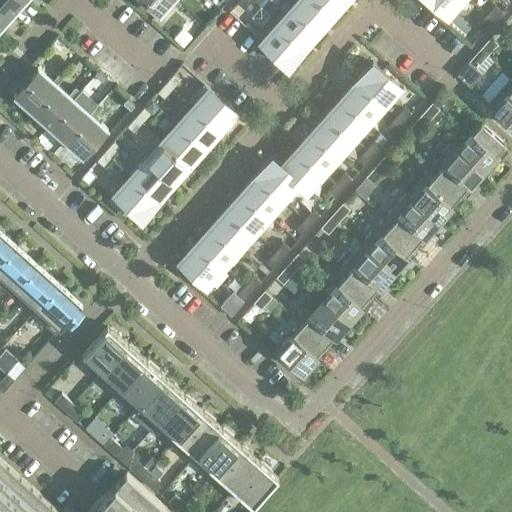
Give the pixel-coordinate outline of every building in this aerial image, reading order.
[(0,0),(0,3),(13,15),(11,13),(22,0),(0,0)] [(169,0),(145,0),(158,11),(157,12),(158,13),(169,0)] [(334,11),(321,0),(295,0),(292,4),(319,28),(334,11)] [(344,0),(321,0),(334,11),(344,0)] [(432,0),(447,13),(458,0),(432,0)] [(13,15),(0,3),(0,25),(10,14),(12,15),(13,15)] [(319,28),(292,4),(277,21),(304,45),(319,28)] [(495,4),(485,15),(492,21),(502,10),(495,4)] [(477,23),(485,30),(492,21),(485,15),(477,23)] [(304,45),(277,21),(261,39),(288,63),(304,45)] [(498,42),(490,36),(480,48),(487,54),(498,42)] [(476,67),(487,54),(480,48),(469,60),(476,67)] [(373,61),(357,78),(383,103),(399,85),(373,61)] [(235,110),(183,63),(182,62),(181,63),(203,83),(187,101),(191,105),(218,129),(235,110)] [(34,110),(58,83),(38,65),(37,66),(38,67),(16,92),(15,91),(14,92),(31,108),(30,110),(31,111),(33,109),(34,110)] [(181,78),(174,71),(165,82),(172,88),(181,78)] [(511,76),(510,75),(487,101),(511,123),(511,76)] [(368,120),(383,103),(357,78),(341,96),(368,120)] [(164,97),(172,88),(165,82),(157,91),(164,97)] [(50,124),(74,98),(58,83),(34,110),(48,122),(46,124),(47,125),(48,123),(50,124)] [(91,106),(97,100),(82,86),(77,92),(91,106)] [(353,137),(368,120),(341,96),(326,113),(353,137)] [(123,102),(131,109),(135,104),(127,97),(123,102)] [(66,139),(90,112),(74,98),(50,124),(64,137),(62,139),(63,140),(65,138),(66,139)] [(440,107),(432,101),(421,113),(429,120),(440,107)] [(151,112),(144,105),(135,115),(142,122),(151,112)] [(203,146),(218,129),(191,105),(177,121),(173,117),(172,118),(203,146)] [(404,105),(396,114),(404,121),(411,112),(404,105)] [(108,128),(90,112),(66,139),(84,155),(85,154),(82,151),(104,127),(107,129),(108,128)] [(338,154),(353,137),(326,113),(311,130),(338,154)] [(418,132),(429,120),(421,113),(410,125),(418,132)] [(387,125),(394,131),(404,121),(396,114),(387,125)] [(134,131),(142,122),(135,115),(127,125),(134,131)] [(188,163),(203,146),(172,118),(171,118),(176,122),(162,138),(158,134),(157,135),(188,163)] [(453,140),(452,140),(482,167),(494,154),(495,155),(496,154),(495,152),(504,143),(505,141),(481,120),(480,121),(480,122),(471,131),(470,130),(469,131),(470,132),(459,145),(453,140)] [(323,171),(338,154),(311,130),(296,147),(323,171)] [(173,179),(188,163),(157,135),(142,151),(173,179)] [(375,138),(366,148),(373,155),(382,145),(375,138)] [(121,146),(114,140),(106,148),(113,155),(121,146)] [(482,167),(452,140),(430,165),(460,192),(469,182),(470,183),(471,182),(470,181),(482,167)] [(307,189),(323,171),(296,147),(281,163),(280,164),(298,180),(298,181),(307,189)] [(103,165),(113,155),(106,148),(96,159),(103,165)] [(357,158),(365,164),(373,155),(366,148),(357,158)] [(159,196),(173,180),(173,179),(142,151),(127,168),(159,196)] [(395,158),(387,151),(377,163),(384,170),(395,158)] [(283,197),(298,181),(298,180),(280,164),(281,163),(272,155),(256,173),(283,197)] [(373,182),(384,170),(377,163),(366,175),(373,182)] [(460,192),(430,165),(407,190),(437,217),(449,204),(451,205),(452,204),(450,202),(460,192)] [(141,215),(157,197),(159,196),(127,168),(126,169),(130,173),(114,191),(141,215)] [(345,172),(336,182),(343,189),(352,178),(345,172)] [(268,214),(283,197),(256,173),(241,190),(268,214)] [(328,191),(335,197),(343,189),(336,182),(328,191)] [(268,214),(241,190),(226,207),(253,231),(268,214)] [(437,217),(407,190),(385,216),(415,242),(424,232),(425,233),(427,232),(425,231),(437,217)] [(350,208),(342,201),(332,213),(337,218),(339,220),(350,208)] [(237,248),(253,231),(226,207),(211,224),(237,248)] [(313,208),(305,216),(312,223),(320,214),(313,208)] [(339,220),(337,218),(332,213),(321,226),(328,232),(339,220)] [(295,227),(303,234),(312,223),(305,216),(295,227)] [(415,242),(385,216),(362,241),(392,268),(404,254),(406,255),(407,254),(405,253),(415,242)] [(222,265),(237,248),(211,224),(195,241),(222,265)] [(0,261),(16,243),(0,228),(0,261)] [(206,283),(222,265),(195,241),(179,259),(206,283)] [(283,241),(275,251),(282,257),(290,247),(283,241)] [(392,268),(362,241),(340,266),(370,293),(379,282),(380,284),(381,282),(380,281),(392,268)] [(0,282),(11,292),(38,262),(16,243),(0,261),(0,282)] [(266,260),(273,267),(282,257),(275,251),(266,260)] [(305,258),(298,251),(287,264),(294,270),(305,258)] [(33,311),(59,281),(38,262),(11,292),(12,293),(17,288),(36,306),(32,311),(33,311)] [(283,282),(294,270),(287,264),(276,276),(283,282)] [(370,293),(340,266),(339,267),(345,272),(337,282),(335,281),(334,282),(336,283),(324,297),(347,318),(359,304),(361,306),(362,304),(361,303),(370,293)] [(254,274),(244,285),(251,291),(261,280),(254,274)] [(55,331),(82,302),(59,281),(33,311),(55,331)] [(236,293),(244,300),(251,291),(244,285),(236,293)] [(264,289),(253,301),(261,308),(272,295),(264,289)] [(335,331),(347,318),(324,297),(312,310),(306,304),(295,316),(325,343),(334,332),(336,334),(337,333),(335,331)] [(316,353),(325,343),(295,316),(294,317),(301,322),(292,332),(291,331),(290,332),(291,333),(280,346),(278,345),(277,346),(300,367),(303,370),(305,369),(303,367),(315,354),(316,356),(317,355),(316,353)] [(97,375),(127,342),(107,325),(82,353),(101,370),(97,375)] [(146,359),(127,342),(97,375),(116,392),(146,359)] [(7,371),(18,359),(6,348),(0,354),(0,366),(6,372),(7,371)] [(165,376),(146,359),(116,392),(135,409),(165,376)] [(0,388),(3,391),(14,377),(7,371),(6,372),(0,379),(0,388)] [(183,393),(165,376),(135,409),(136,410),(140,404),(158,420),(153,425),(154,426),(183,393)] [(73,402),(62,392),(55,400),(66,410),(73,402)] [(202,409),(183,393),(154,426),(173,443),(202,409)] [(85,412),(73,402),(66,410),(78,420),(85,412)] [(221,426),(202,409),(173,443),(191,459),(221,426)] [(111,436),(99,425),(92,433),(104,444),(111,436)] [(240,443),(221,426),(191,459),(210,476),(240,443)] [(122,446),(111,436),(104,444),(115,454),(122,446)] [(259,460),(240,443),(210,476),(229,493),(259,460)] [(137,459),(130,467),(142,477),(149,469),(137,459)] [(278,477),(259,460),(229,493),(230,494),(234,488),(253,505),(278,477)] [(0,511),(52,511),(0,465),(0,511)] [(160,479),(149,469),(142,477),(153,487),(160,479)] [(172,511),(126,472),(90,511),(172,511)] [(187,503),(175,492),(168,500),(179,511),(187,503)] [(196,511),(187,503),(179,511),(180,511),(196,511)]
